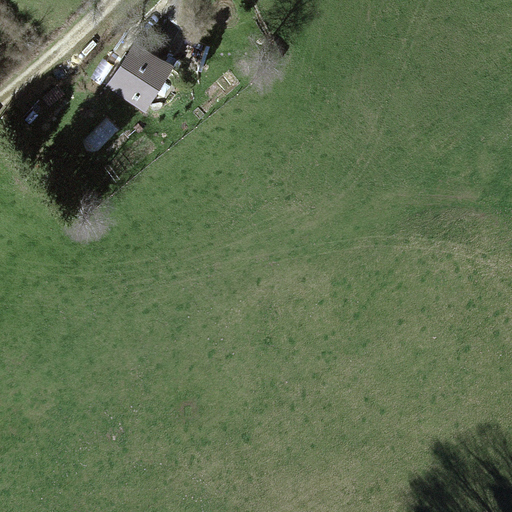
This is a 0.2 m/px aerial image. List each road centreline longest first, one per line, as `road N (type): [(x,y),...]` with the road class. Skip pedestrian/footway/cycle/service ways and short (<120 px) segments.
road 1 (track): [(0,154),(72,231),(109,242),(309,238),(427,205)]
road 2 (track): [(109,0),(0,99)]
